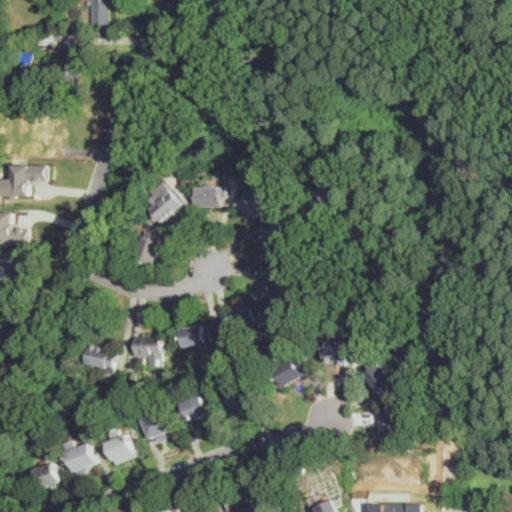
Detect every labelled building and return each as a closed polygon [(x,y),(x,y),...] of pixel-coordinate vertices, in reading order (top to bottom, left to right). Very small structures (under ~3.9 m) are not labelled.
[(113,24),(95,24),(94,0),(115,0),(115,9),(113,9),(113,24)] [(187,10),(185,0),(177,0),(173,1),(175,11),(187,10)] [(41,48),(41,38),(56,38),(56,48),(41,48)] [(83,48),(83,85),(61,85),(61,83),(50,83),(50,68),(61,68),(61,48),(83,48)] [(234,168),(226,170),(224,162),(232,160),(234,168)] [(0,194),(34,195),(34,179),(52,179),(52,163),(16,163),(16,178),(0,177),(0,194)] [(371,164),(370,172),(362,171),(363,163),(371,164)] [(385,166),(384,176),(373,175),(374,164),(385,166)] [(27,186),(27,209),(7,209),(7,201),(2,201),(2,195),(7,195),(7,185),(27,186)] [(198,207),(198,187),(230,186),(230,197),(225,198),(225,206),(198,207)] [(174,190),(185,203),(179,208),(180,210),(165,223),(152,207),(156,204),(152,199),(160,193),(164,197),(174,190)] [(343,190),(344,211),(328,211),(328,198),(322,198),(321,190),(343,190)] [(248,191),(272,205),(273,203),(277,205),(270,218),(265,216),(262,221),(239,208),(248,191)] [(9,225),(1,224),(0,231),(0,210),(11,211),(9,225)] [(283,237),(290,234),(292,243),(288,244),(289,249),(287,249),(290,259),(272,265),(263,238),(281,232),(283,237)] [(157,264),(140,258),(147,236),(165,242),(157,264)] [(0,250),(24,250),(23,277),(18,277),(18,282),(14,282),(14,276),(10,276),(10,279),(0,279),(0,250)] [(284,282),(285,280),(294,284),(290,293),(282,290),(275,305),(257,297),(265,279),(268,280),(270,276),(284,282)] [(251,307),(260,323),(264,321),(267,329),(241,342),(239,339),(238,340),(227,319),(251,307)] [(207,324),(207,328),(212,327),(215,342),(209,343),(209,341),(196,343),(198,352),(188,354),(183,329),(207,324)] [(332,333),(330,340),(323,339),(324,332),(332,333)] [(166,335),(165,367),(153,367),(153,356),(139,356),(139,337),(147,337),(147,335),(166,335)] [(352,366),(329,361),(333,341),(356,346),(352,366)] [(117,375),(107,373),(108,369),(103,368),(104,366),(89,363),(93,343),(114,347),(113,350),(121,352),(117,375)] [(289,387),(279,371),(303,355),(314,371),(289,387)] [(228,365),(220,366),(219,359),(227,358),(228,365)] [(398,381),(383,392),(369,374),(385,362),(398,381)] [(138,381),(129,380),(130,372),(139,373),(138,381)] [(238,409),(234,391),(260,384),(263,395),(258,396),(259,403),(238,409)] [(195,421),(194,419),(190,421),(183,407),(208,395),(215,410),(211,412),(211,413),(195,421)] [(409,435),(386,435),(386,409),(409,409),(409,435)] [(154,438),(147,420),(170,411),(177,429),(154,438)] [(135,423),(129,426),(125,417),(131,414),(135,423)] [(98,436),(92,438),(89,431),(95,429),(98,436)] [(123,429),(126,436),(131,433),(139,451),(118,460),(110,442),(117,439),(114,432),(123,429)] [(81,449),(94,443),(102,462),(80,472),(69,443),(78,440),(81,449)] [(57,463),(64,481),(45,488),(37,467),(44,465),(45,467),(57,463)] [(263,505),(235,511),(231,511),(228,498),(259,489),(263,505)] [(332,493),(335,501),(337,500),(341,511),(321,511),(320,507),(325,505),(322,497),(332,493)] [(373,501),(373,511),(426,511),(426,502),(373,501)] [(173,511),(145,511),(169,502),(173,511)]
